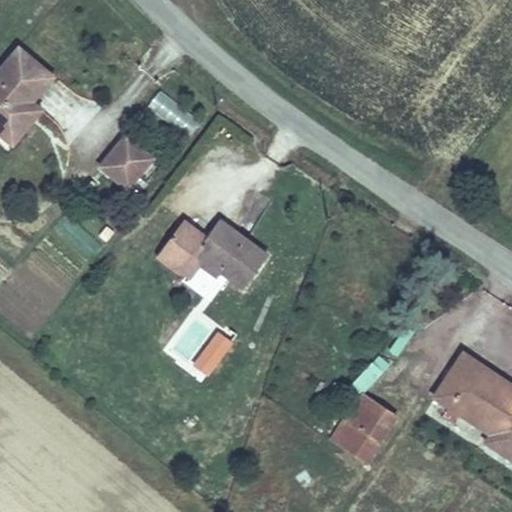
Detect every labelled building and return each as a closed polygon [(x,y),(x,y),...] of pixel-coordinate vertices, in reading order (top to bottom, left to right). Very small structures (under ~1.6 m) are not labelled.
[(34,108),(56,83),(21,53),(0,77),(0,139),(4,143),(18,126),(34,108)] [(28,135),(44,116),(34,108),(18,126),(28,135)] [(128,193),(155,164),(130,140),(102,169),(128,193)] [(66,213),(53,228),(89,260),(102,245),(66,213)] [(271,256),(220,222),(209,239),(186,223),(162,258),(185,274),(199,254),(252,289),(271,256)] [(398,358),(412,328),(400,322),(385,352),(398,358)] [(206,377),(231,340),(213,328),(188,365),(206,377)] [(363,394),(386,363),(373,353),(350,384),(363,394)] [(511,457),(511,396),(462,364),(436,404),(489,437),(484,446),(510,460),(511,457)] [(363,465),(391,421),(359,399),(326,447),(359,469),(363,465)]
